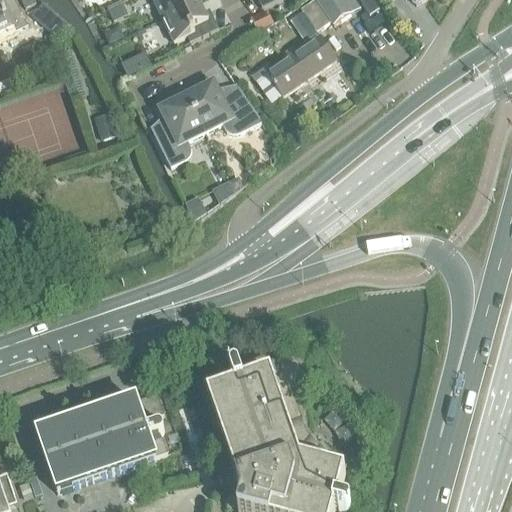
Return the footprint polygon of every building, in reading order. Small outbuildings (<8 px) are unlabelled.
[(0,0),(0,37),(13,31),(15,36),(27,30),(13,0),(5,0),(1,2),(0,0)] [(18,0),(25,13),(36,7),(35,5),(32,0),(18,0)] [(150,0),(161,23),(198,5),(195,0),(150,0)] [(255,0),(261,12),(286,0),(255,0)] [(334,31),(352,19),(339,0),(320,0),(300,14),(316,37),(331,27),(334,31)] [(370,0),(356,0),(370,19),(379,13),(370,0)] [(403,0),(405,3),(410,0),(417,10),(423,5),(431,0),(403,0)] [(207,23),(198,5),(161,23),(173,47),(186,41),(189,47),(218,33),(212,20),(207,23)] [(267,14),(251,22),(257,35),(273,27),(267,14)] [(119,30),(104,37),(109,48),(124,41),(119,30)] [(267,78),(256,85),(271,108),(282,101),(283,103),(337,66),(320,41),(266,77),(267,78)] [(72,106),(83,102),(67,56),(56,60),(72,106)] [(214,90),(187,103),(206,139),(223,131),(225,135),(227,138),(230,140),(233,141),(237,141),(240,140),(263,129),(237,91),(219,100),(214,90)] [(189,148),(206,139),(187,103),(161,116),(166,127),(151,134),(171,174),(185,167),(188,165),(190,162),(192,159),(192,155),(191,152),(189,148)] [(111,118),(95,123),(101,145),(117,141),(111,118)] [(235,184),(230,187),(235,195),(243,191),(240,185),(235,184)] [(198,202),(185,208),(194,226),(206,218),(198,202)] [(351,511),(350,509),(339,506),(346,479),(345,479),(349,464),(330,458),(307,438),(291,389),(296,388),(301,380),(302,375),(298,366),(295,363),(286,360),(281,361),(267,366),(265,360),(201,382),(233,475),(224,478),(228,490),(237,487),(243,504),(240,511),(351,511)] [(164,435),(164,433),(164,431),(162,429),(161,429),(158,428),(157,429),(155,423),(164,419),(157,399),(137,406),(136,404),(38,438),(58,498),(156,464),(155,462),(168,458),(163,443),(162,444),(160,438),(162,437),(164,435)] [(0,511),(6,511),(4,505),(13,502),(6,480),(0,482),(0,511)]
